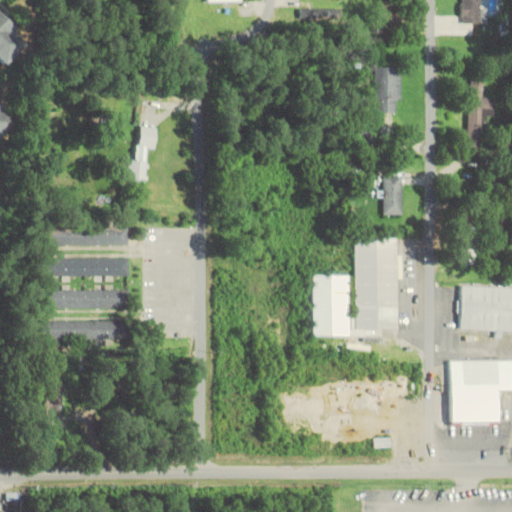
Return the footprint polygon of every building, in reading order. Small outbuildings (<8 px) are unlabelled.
[(461,0),(462,23),(483,23),(483,0),(461,0)] [(396,4),(382,4),(383,29),(397,28),(396,4)] [(301,19),(339,19),(339,8),(301,8),(301,19)] [(0,65),(2,67),(26,41),(0,16),(0,65)] [(375,114),(400,114),(400,67),(375,67),(375,114)] [(483,139),(485,82),(469,81),(468,139),(483,139)] [(0,108),(0,131),(12,120),(0,108)] [(154,149),(156,127),(139,126),(137,160),(126,160),(124,182),(145,183),(147,149),(154,149)] [(505,164),(495,162),(492,171),(503,174),(505,164)] [(401,176),(382,176),(382,214),(401,214),(401,176)] [(124,245),(124,226),(39,227),(39,245),(124,245)] [(362,336),(362,329),(396,329),(396,238),(352,237),(351,275),(310,275),(310,335),(362,336)] [(461,263),(475,263),(475,237),(461,237),(461,263)] [(128,258),(39,258),(39,276),(128,276),(128,258)] [(511,287),(460,286),(459,330),(511,331),(511,287)] [(41,290),(41,308),(122,308),(121,290),(41,290)] [(40,321),(40,340),(124,340),(124,321),(40,321)] [(511,360),(448,360),(449,424),(498,424),(498,390),(511,390),(511,360)] [(387,398),(411,398),(411,376),(387,376),(387,398)] [(62,386),(46,386),(46,421),(62,421),(62,386)]
